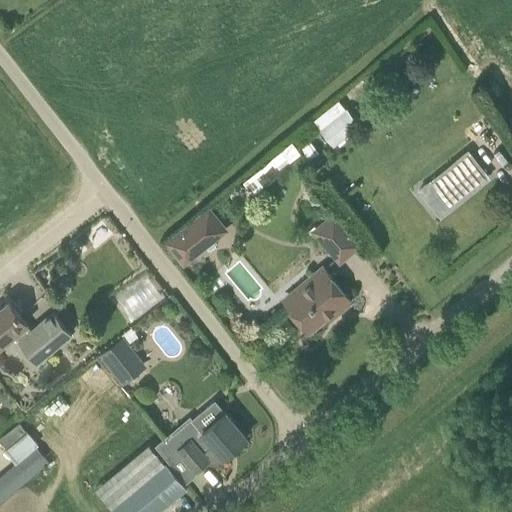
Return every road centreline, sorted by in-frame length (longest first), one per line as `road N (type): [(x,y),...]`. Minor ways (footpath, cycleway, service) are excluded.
road 1 (unclassified): [(302,442),(0,59)]
road 2 (unclassified): [(302,442),(511,268)]
